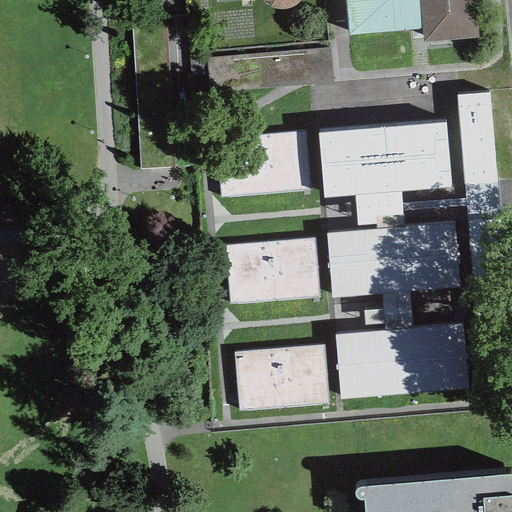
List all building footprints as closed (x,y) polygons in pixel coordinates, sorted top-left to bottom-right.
[(264,0),(268,4),(277,9),(287,9),(295,6),(302,0),(264,0)] [(422,28),(423,43),(479,38),(475,0),(344,0),(348,35),(422,28)] [(166,14),(131,16),(140,168),(175,166),(166,14)] [(287,47),(289,78),(335,75),(333,44),(287,47)] [(212,50),(212,80),(240,81),(240,63),(272,63),(273,53),(259,52),(212,50)] [(445,124),(319,134),(324,197),(450,187),(445,124)] [(221,196),(310,188),(305,129),(216,137),(221,196)] [(454,223),(326,234),(332,298),(460,287),(454,223)] [(319,295),(315,236),(225,243),(230,302),(319,295)] [(461,324),(334,335),(340,398),(466,387),(461,324)] [(335,405),(329,345),(235,353),(241,414),(335,405)] [(363,500),(364,511),(511,511),(511,481),(511,475),(362,487),(358,488),(355,490),(354,493),(355,497),(357,499),(360,500),(363,500)]
